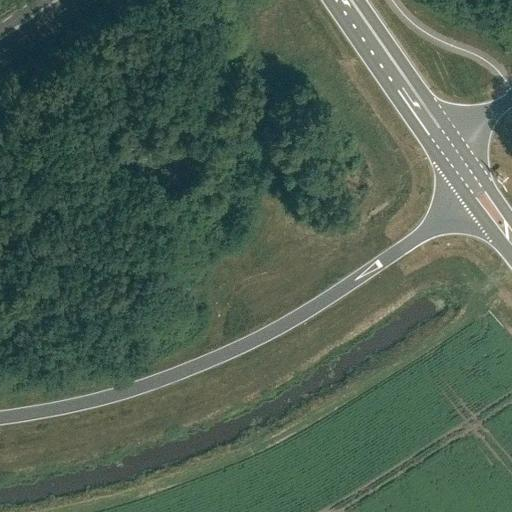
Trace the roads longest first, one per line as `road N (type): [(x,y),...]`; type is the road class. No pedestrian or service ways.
road 1 (primary): [(0,417),(145,385),(224,355),(362,281),(485,194)]
road 2 (primary): [(450,143),(348,0)]
